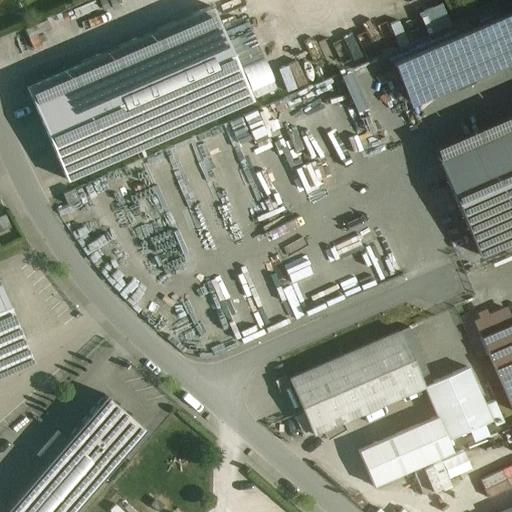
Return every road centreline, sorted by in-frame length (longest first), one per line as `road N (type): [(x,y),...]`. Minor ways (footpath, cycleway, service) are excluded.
road 1 (residential): [(0,126),(57,243),(204,392)]
road 2 (residential): [(204,392),(250,360),(439,286)]
road 3 (residential): [(204,392),(341,511)]
